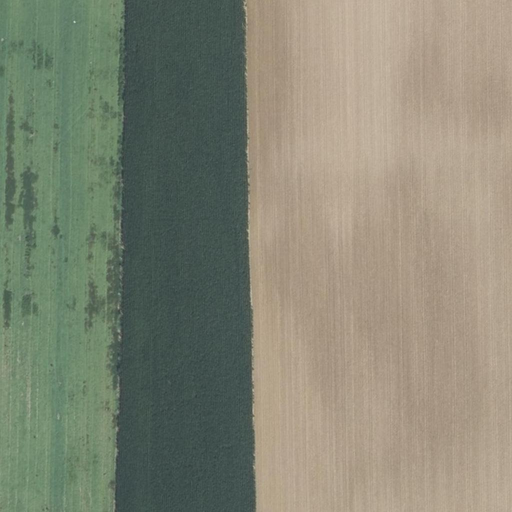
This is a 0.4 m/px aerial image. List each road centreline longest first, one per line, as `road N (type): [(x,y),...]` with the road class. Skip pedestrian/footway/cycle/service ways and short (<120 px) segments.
road 1 (track): [(231,0),(249,511)]
road 2 (track): [(0,47),(231,44)]
